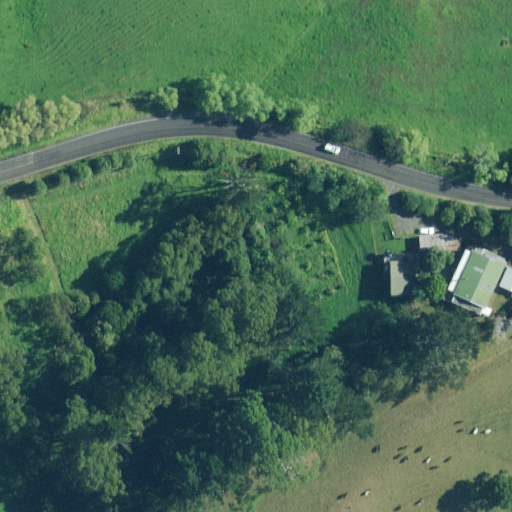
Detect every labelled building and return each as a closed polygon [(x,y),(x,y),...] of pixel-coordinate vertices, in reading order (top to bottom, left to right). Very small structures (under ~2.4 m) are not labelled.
[(454,252),(453,228),(415,230),(416,253),(454,252)] [(444,287),(439,298),(476,314),(477,312),(484,315),(487,308),(480,305),(501,258),(470,244),(467,251),(461,248),(451,271),(440,270),(434,283),(444,287)] [(412,260),(385,260),(385,295),(412,295),(412,260)] [(511,268),(503,264),(494,284),(511,292),(511,268)] [(300,457),(282,468),(288,479),(317,461),(307,443),(296,450),(300,457)]
